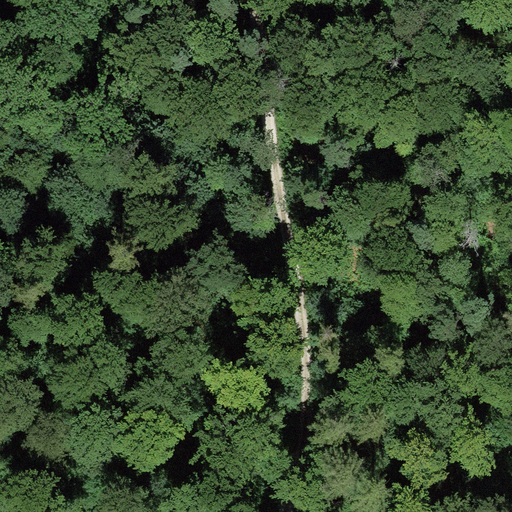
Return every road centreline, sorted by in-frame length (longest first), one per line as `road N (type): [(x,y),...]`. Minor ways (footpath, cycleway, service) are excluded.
road 1 (track): [(271,511),(298,444),(301,337),(251,0)]
road 2 (track): [(0,246),(136,244),(209,234),(285,210)]
road 3 (track): [(366,511),(386,497),(484,472),(511,452)]
